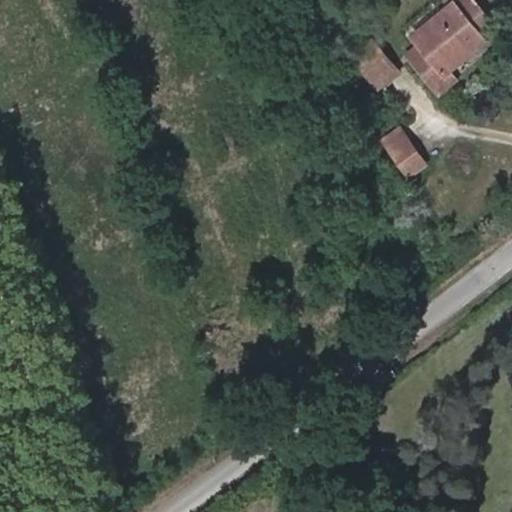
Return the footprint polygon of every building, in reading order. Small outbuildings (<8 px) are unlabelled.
[(431,72),(479,33),(472,24),(454,0),(447,0),(436,9),(441,19),(426,31),(434,45),(417,58),(403,68),(425,102),(441,89),(431,72)] [(408,45),(417,58),(434,45),(426,31),(408,45)] [(343,64),(364,94),(384,80),(365,49),(343,64)] [(383,137),(412,175),(431,161),(402,123),(383,137)] [(388,185),(406,173),(393,153),(375,165),(388,185)]
